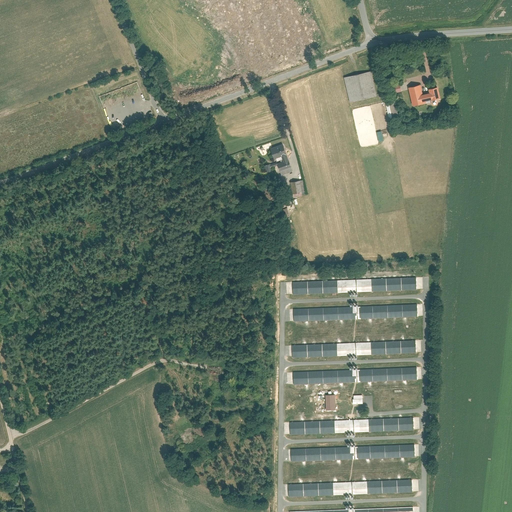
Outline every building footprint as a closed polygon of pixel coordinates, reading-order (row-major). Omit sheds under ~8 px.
[(366,70),(340,76),(345,101),(372,95),(366,70)] [(400,84),(392,85),(393,93),(401,91),(400,84)] [(413,84),(403,86),(408,105),(424,101),(425,105),(435,102),(430,86),(423,88),(424,91),(415,93),(413,84)] [(399,119),(395,101),(386,103),(389,121),(399,119)] [(279,143),(266,148),(269,158),(276,156),(278,162),(272,164),(276,175),(289,171),(279,143)] [(305,192),(303,180),(290,182),(292,197),(302,196),(302,192),(305,192)] [(413,276),(289,282),(289,294),(413,289),(413,276)] [(412,303),(288,309),(289,322),(413,316),(412,303)] [(412,339),(288,345),(288,358),(412,352),(412,339)] [(412,366),(288,372),(288,385),(412,379),(412,366)] [(336,393),(324,395),(325,408),(339,408),(336,393)] [(363,403),(362,395),(352,395),(353,404),(363,403)] [(409,416),(285,422),(286,435),(410,429),(409,416)] [(410,443),(286,449),(286,462),(410,456),(410,443)] [(408,478),(284,484),(284,496),(408,491),(408,478)]
